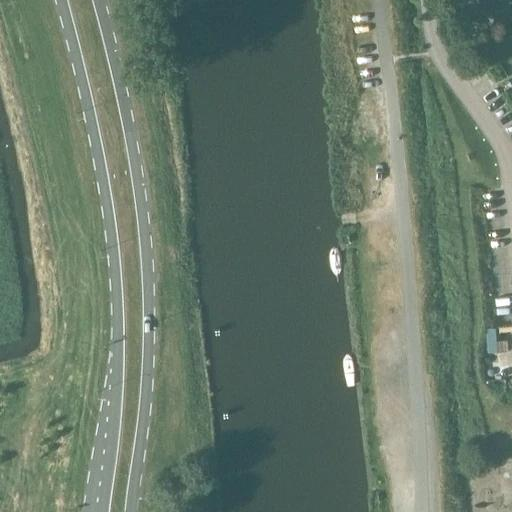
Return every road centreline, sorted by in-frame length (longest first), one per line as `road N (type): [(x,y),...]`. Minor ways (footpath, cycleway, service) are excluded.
road 1 (primary): [(59,0),(112,248),(115,391),(101,511)]
road 2 (primary): [(130,511),(146,368),(145,246),(98,0)]
